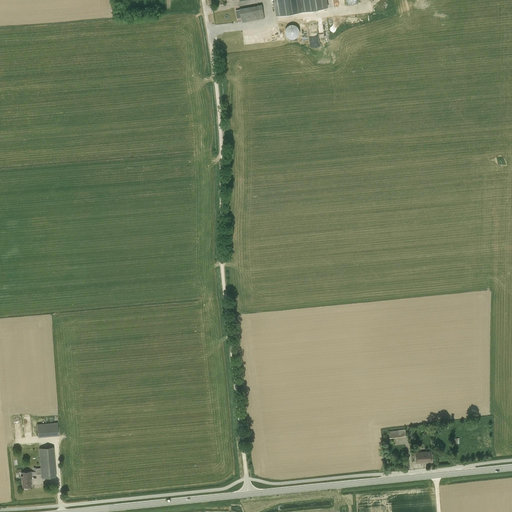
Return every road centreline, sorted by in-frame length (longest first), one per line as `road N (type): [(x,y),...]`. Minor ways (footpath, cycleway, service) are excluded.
road 1 (unclassified): [(249,494),(222,274),(221,146),(202,0)]
road 2 (secondary): [(511,467),(249,494)]
road 3 (secondary): [(249,494),(81,511)]
